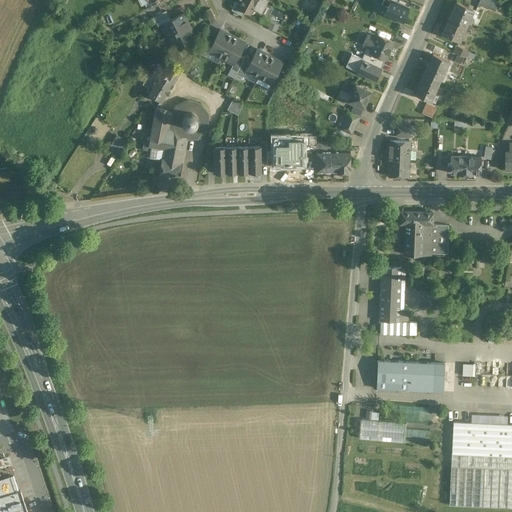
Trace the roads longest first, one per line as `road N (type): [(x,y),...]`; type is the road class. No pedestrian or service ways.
road 1 (tertiary): [(0,236),(151,202),(368,189)]
road 2 (track): [(332,511),(364,202)]
road 3 (primary): [(0,272),(87,511)]
road 4 (residential): [(368,189),(378,131),(435,0)]
road 5 (track): [(344,392),(511,399)]
road 6 (track): [(511,347),(350,336)]
road 7 (tertiary): [(368,189),(511,190)]
